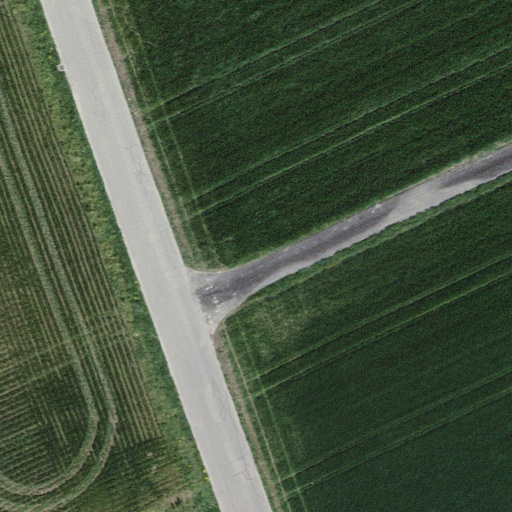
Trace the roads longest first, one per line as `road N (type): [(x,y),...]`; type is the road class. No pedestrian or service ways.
road 1 (tertiary): [(245,511),(64,0)]
road 2 (track): [(175,315),(511,155)]
